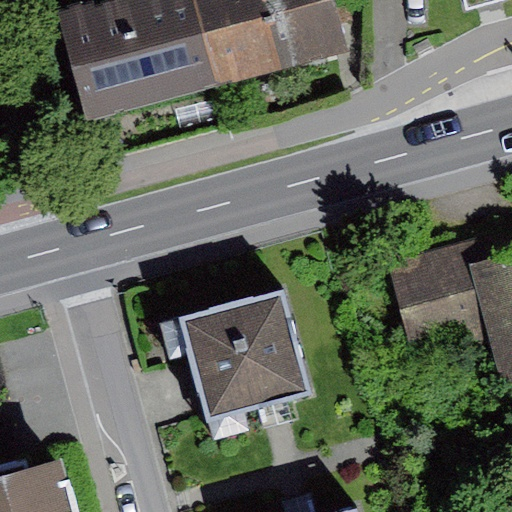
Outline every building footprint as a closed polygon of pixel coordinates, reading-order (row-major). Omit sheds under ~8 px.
[(0,0),(0,1),(3,14),(39,0),(0,0)] [(194,0),(141,0),(48,25),(65,91),(78,138),(221,99),(194,0)] [(331,0),(194,0),(221,99),(350,64),(331,0)] [(511,0),(465,0),(470,16),(511,4),(511,0)] [(504,239),(388,270),(409,351),(485,331),(500,386),(511,383),(511,263),(511,264),(504,239)] [(287,295),(161,328),(171,365),(189,360),(208,430),(274,412),(315,402),(287,295)] [(0,511),(77,511),(72,488),(68,489),(64,472),(33,479),(28,462),(0,468),(0,511)]
